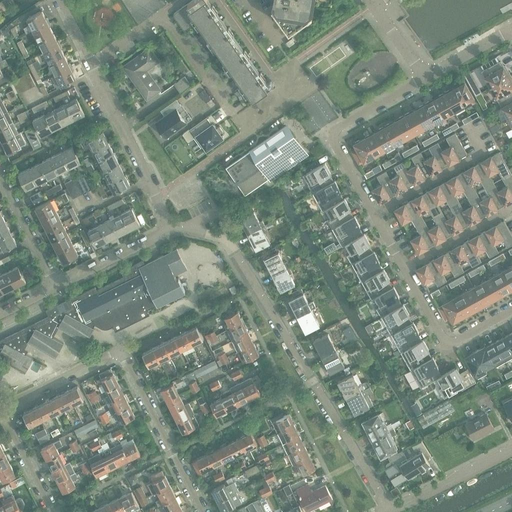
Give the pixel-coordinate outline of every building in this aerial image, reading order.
[(9,0),(4,0),(2,1),(9,10),(12,8),(9,2),(11,1),(9,0)] [(192,0),(184,6),(175,13),(174,14),(173,15),(173,16),(174,17),(184,32),(185,32),(185,31),(196,23),(197,22),(253,101),(262,95),(268,90),(262,82),(266,80),(260,73),(257,75),(247,60),(250,58),(244,50),(241,52),(231,37),(234,35),(228,28),(225,30),(215,15),(218,13),(212,5),(212,6),(207,0),(192,0)] [(268,0),(274,7),(289,29),(311,14),(310,13),(306,16),(305,14),(311,10),(311,7),(312,7),(312,6),(312,0),(268,0)] [(26,19),(30,25),(23,28),(26,34),(32,31),(33,31),(48,23),(42,11),(26,19)] [(33,31),(38,42),(53,34),(48,23),(33,31)] [(38,42),(44,53),(59,45),(53,34),(38,42)] [(12,39),(6,42),(11,51),(16,48),(12,39)] [(17,43),(21,50),(25,48),(21,40),(17,43)] [(44,53),(49,64),(65,56),(59,45),(44,53)] [(29,56),(25,48),(21,50),(25,58),(29,56)] [(154,67),(155,66),(154,66),(154,65),(154,64),(153,64),(157,61),(148,50),(124,67),(147,98),(158,90),(144,70),(147,69),(147,70),(148,70),(149,70),(150,70),(152,70),(154,69),(154,68),(154,67)] [(49,64),(55,76),(70,68),(65,56),(49,64)] [(4,75),(1,68),(8,64),(5,59),(0,61),(0,84),(12,79),(8,72),(4,75)] [(485,77),(482,72),(500,62),(503,67),(504,67),(501,61),(482,72),(485,77)] [(485,77),(490,88),(509,77),(511,76),(507,70),(506,71),(503,67),(500,62),(482,72),(485,77)] [(76,79),(70,68),(55,76),(61,87),(76,79)] [(29,73),(24,76),(30,88),(36,85),(29,73)] [(24,76),(18,78),(25,91),(30,88),(24,76)] [(497,98),(500,103),(511,95),(511,78),(511,76),(509,77),(490,88),(496,98),(497,98)] [(174,85),(180,94),(191,86),(184,77),(174,85)] [(485,77),(484,77),(496,99),(497,98),(496,98),(490,88),(485,77)] [(19,94),(25,91),(18,78),(13,81),(19,94)] [(455,88),(454,89),(464,107),(475,101),(465,83),(463,84),(463,83),(459,85),(459,86),(455,88)] [(479,87),(473,91),(476,96),(482,93),(479,87)] [(445,94),(444,94),(454,112),(464,107),(454,89),(453,89),(449,92),(449,90),(445,93),(445,94)] [(68,90),(61,94),(63,98),(68,96),(70,95),(68,90)] [(56,102),(63,98),(61,94),(53,97),(56,102)] [(436,99),(434,100),(444,118),(454,112),(444,94),(443,95),(443,94),(439,96),(439,97),(436,99)] [(502,108),(507,118),(511,115),(511,95),(500,103),(502,107),(502,108)] [(77,98),(71,101),(68,96),(63,98),(66,103),(74,120),(85,114),(77,98)] [(168,114),(156,123),(160,130),(162,132),(166,138),(186,124),(176,109),(181,105),(177,99),(163,108),(165,111),(168,114)] [(425,105),(424,105),(434,124),(444,118),(434,100),(433,101),(429,103),(429,101),(425,104),(425,105)] [(66,103),(55,109),(63,125),(74,120),(66,103)] [(34,113),(42,109),(39,105),(32,109),(34,113)] [(416,110),(414,111),(424,129),(434,124),(424,105),(423,106),(423,105),(419,107),(419,108),(416,110)] [(502,108),(502,107),(501,108),(511,127),(511,126),(507,118),(502,108)] [(55,109),(44,114),(52,130),(63,125),(55,109)] [(0,115),(0,128),(10,124),(13,123),(7,111),(4,113),(0,115)] [(405,116),(404,116),(414,135),(424,129),(414,111),(413,112),(409,114),(409,113),(405,115),(405,116)] [(476,112),(469,116),(472,120),(479,116),(476,112)] [(41,136),(52,130),(44,114),(33,120),(41,136)] [(396,121),(394,122),(404,140),(414,135),(404,116),(403,117),(403,116),(399,118),(399,119),(396,121)] [(464,124),(472,120),(469,116),(462,120),(464,124)] [(206,117),(189,130),(194,138),(201,148),(204,146),(205,147),(207,149),(213,145),(214,146),(220,141),(219,140),(218,138),(221,136),(224,133),(219,126),(216,128),(213,124),(211,125),(206,117)] [(492,120),(487,123),(490,128),(495,125),(492,120)] [(386,127),(384,127),(395,146),(404,140),(394,122),(393,123),(389,125),(389,124),(385,126),(386,127)] [(0,128),(0,137),(2,142),(15,135),(18,133),(13,123),(10,124),(0,128)] [(456,123),(449,127),(452,131),(459,127),(456,123)] [(292,135),(285,126),(249,152),(246,153),(225,168),(245,196),(266,181),(268,179),(305,154),(292,135)] [(30,142),(38,138),(33,127),(25,131),(30,142)] [(376,132),(375,133),(385,151),(395,146),(384,127),(383,128),(383,127),(379,129),(379,130),(376,132)] [(444,135),(452,131),(449,127),(442,131),(444,135)] [(86,140),(92,151),(108,143),(103,132),(86,140)] [(366,138),(365,139),(375,157),(385,151),(375,133),(373,134),(369,136),(369,135),(365,137),(366,138)] [(451,147),(442,151),(450,165),(458,160),(467,155),(455,133),(446,138),(451,147)] [(306,153),(293,134),(292,135),(305,154),(306,153)] [(437,134),(429,138),(432,142),(439,138),(437,134)] [(21,146),(15,135),(2,142),(8,153),(21,146)] [(203,146),(203,147),(206,151),(225,138),(222,135),(224,138),(206,151),(203,146)] [(424,146),(432,142),(429,138),(422,142),(424,146)] [(502,138),(497,141),(500,146),(505,144),(502,138)] [(364,163),(375,157),(365,139),(363,139),(359,141),(359,140),(355,142),(356,143),(354,144),(357,149),(352,152),(359,165),(364,162),(364,163)] [(80,142),(76,145),(80,152),(84,150),(80,142)] [(92,151),(97,162),(114,153),(108,143),(92,151)] [(433,156),(425,161),(432,174),(441,170),(450,165),(442,151),(438,143),(429,148),(433,156)] [(319,144),(311,150),(315,157),(324,151),(319,144)] [(417,145),(409,149),(412,153),(419,149),(417,145)] [(73,146),(62,152),(70,168),(81,163),(73,146)] [(404,158),(412,153),(409,149),(402,153),(404,158)] [(62,152),(51,157),(59,174),(70,168),(62,152)] [(416,166),(408,170),(407,170),(415,184),(423,179),(432,174),(425,161),(420,152),(411,157),(416,166)] [(490,157),(482,162),(489,175),(497,171),(502,179),(511,174),(509,169),(499,152),(490,157)] [(97,162),(103,173),(119,165),(114,153),(97,162)] [(397,156),(389,160),(392,164),(399,160),(397,156)] [(51,157),(40,163),(48,179),(59,174),(51,157)] [(83,159),(87,167),(92,164),(88,157),(83,159)] [(385,168),(392,164),(389,160),(382,164),(385,168)] [(399,175),(390,180),(398,193),(406,189),(415,184),(407,170),(408,170),(403,162),(394,167),(399,175)] [(480,180),(485,188),(494,183),(489,175),(482,162),(473,167),(464,172),(472,185),(480,180)] [(40,163),(30,168),(38,185),(48,179),(40,163)] [(308,186),(313,194),(331,183),(328,178),(330,177),(328,175),(331,173),(325,163),(314,169),(303,176),(308,186)] [(96,172),(92,164),(87,167),(91,174),(96,172)] [(103,173),(108,183),(125,175),(119,165),(103,173)] [(27,190),(38,185),(30,168),(19,174),(27,190)] [(367,179),(375,174),(372,170),(364,174),(367,179)] [(389,198),(398,193),(390,180),(386,171),(377,177),(381,185),(372,190),(380,203),(389,198)] [(463,190),(468,198),(477,193),(472,185),(464,172),(456,176),(447,181),(454,195),(455,194),(463,190)] [(85,174),(75,179),(77,183),(82,181),(87,179),(85,174)] [(511,175),(511,174),(502,179),(506,187),(498,191),(498,192),(506,205),(511,201),(511,175)] [(130,186),(125,175),(108,183),(114,194),(130,186)] [(97,186),(98,188),(102,186),(99,178),(94,181),(97,186)] [(65,184),(68,188),(73,186),(77,183),(75,179),(65,184)] [(92,189),(87,179),(82,181),(88,191),(92,189)] [(83,193),(88,191),(82,181),(77,183),(83,193)] [(335,181),(331,183),(313,194),(318,204),(323,212),(326,210),(325,210),(334,205),(341,201),(338,196),(340,195),(338,192),(340,191),(335,181)] [(446,199),(450,208),(459,202),(455,194),(454,195),(447,181),(438,186),(430,191),(437,204),(446,199)] [(78,196),(83,193),(77,183),(73,186),(78,196)] [(489,196),(481,201),(488,215),(497,210),(506,205),(498,192),(498,191),(494,183),(485,188),(489,196)] [(60,184),(52,187),(55,192),(62,188),(60,184)] [(73,198),(78,196),(73,186),(68,188),(73,198)] [(48,196),(55,192),(52,187),(45,191),(48,196)] [(33,203),(44,197),(41,191),(30,197),(33,203)] [(428,209),(433,217),(442,212),(437,204),(430,191),(421,196),(412,200),(420,214),(428,209)] [(472,206),(464,211),(463,211),(471,224),(479,219),(488,215),(481,201),(477,193),(468,198),(472,206)] [(122,199),(115,202),(117,207),(124,204),(122,199)] [(345,199),(341,201),(334,205),(325,210),(326,210),(331,219),(328,221),(332,229),(351,219),(351,218),(348,213),(349,212),(348,210),(350,209),(345,199)] [(36,208),(41,219),(57,211),(51,200),(36,208)] [(411,219),(416,227),(425,222),(420,214),(412,200),(404,205),(395,210),(402,224),(411,219)] [(110,211),(117,207),(115,202),(107,206),(110,211)] [(455,216),(446,220),(454,234),(462,229),(471,224),(463,211),(464,211),(459,202),(450,208),(455,216)] [(103,213),(101,209),(93,213),(95,217),(103,213)] [(132,209),(121,214),(129,230),(140,225),(132,209)] [(41,219),(47,230),(62,222),(57,211),(41,219)] [(247,234),(264,226),(261,221),(258,222),(253,212),(239,219),(243,227),(247,234)] [(437,225),(429,230),(436,243),(445,239),(454,234),(446,220),(442,212),(433,217),(437,225)] [(121,214),(110,220),(118,236),(129,230),(121,214)] [(354,216),(351,218),(351,219),(332,229),(338,239),(340,244),(342,247),(345,245),(352,241),(361,236),(360,236),(358,231),(359,230),(358,228),(360,226),(354,216)] [(243,227),(239,219),(255,251),(250,241),(247,235),(247,234),(243,227)] [(110,220),(99,225),(107,241),(118,236),(110,220)] [(495,226),(486,231),(494,244),(502,239),(507,248),(511,244),(511,235),(504,221),(495,226)] [(0,224),(0,238),(11,233),(5,222),(0,224)] [(47,230),(52,241),(68,233),(62,222),(47,230)] [(428,248),(436,243),(429,230),(425,222),(416,227),(420,235),(411,240),(419,253),(428,248)] [(96,247),(107,241),(99,225),(88,231),(96,247)] [(267,231),(264,226),(247,234),(247,235),(250,241),(255,251),(269,244),(264,233),(267,231)] [(499,252),(494,244),(486,231),(478,236),(469,240),(476,254),(477,254),(485,249),(490,257),(499,252)] [(16,244),(11,233),(0,238),(0,242),(4,250),(16,244)] [(52,241),(58,252),(73,244),(68,233),(52,241)] [(364,234),(360,236),(361,236),(352,241),(345,245),(350,254),(347,256),(352,264),(370,254),(368,249),(369,248),(368,245),(370,244),(364,234)] [(481,262),(477,254),(476,254),(469,240),(460,245),(452,250),(459,264),(459,263),(468,259),(472,267),(481,262)] [(79,255),(73,244),(58,252),(63,263),(79,255)] [(329,245),(324,248),(327,254),(332,251),(329,245)] [(0,377),(2,374),(0,372),(0,359),(25,373),(25,374),(30,366),(33,360),(33,359),(26,356),(26,355),(29,351),(25,349),(29,343),(55,358),(60,351),(64,344),(63,344),(54,338),(59,328),(86,343),(90,335),(94,329),(93,329),(94,327),(95,325),(102,329),(103,330),(104,330),(105,330),(106,331),(107,331),(108,331),(108,330),(109,330),(110,330),(111,329),(114,328),(116,333),(151,316),(148,311),(156,307),(159,306),(186,293),(182,284),(180,280),(180,279),(178,280),(177,278),(176,277),(178,276),(188,271),(186,266),(178,250),(157,260),(158,261),(146,267),(144,261),(122,272),(125,278),(97,291),(95,287),(82,294),(67,301),(67,300),(46,310),(50,317),(0,341),(0,377)] [(464,272),(459,263),(459,264),(452,250),(443,255),(434,260),(442,273),(450,268),(455,277),(464,272)] [(374,252),(370,254),(352,264),(357,274),(362,282),(370,277),(380,272),(380,271),(377,266),(379,265),(377,263),(380,262),(374,252)] [(263,260),(271,276),(289,267),(286,262),(283,264),(278,253),(263,260)] [(503,253),(496,258),(498,262),(505,258),(503,253)] [(447,281),(442,273),(434,260),(426,265),(417,270),(424,283),(433,278),(438,286),(447,281)] [(146,266),(146,267),(147,266),(146,266),(144,261),(121,272),(124,277),(98,291),(96,287),(68,301),(67,299),(46,310),(49,317),(0,341),(50,317),(46,310),(67,300),(67,301),(74,298),(95,287),(97,291),(125,278),(122,272),(144,261),(146,265),(146,266)] [(483,265),(476,269),(478,273),(485,268),(483,265)] [(19,266),(8,272),(15,287),(26,281),(19,266)] [(511,266),(503,271),(511,286),(511,266)] [(291,273),(289,267),(271,276),(280,292),(294,285),(289,274),(291,273)] [(384,269),(380,271),(380,272),(370,277),(362,282),(367,292),(372,300),(374,298),(390,289),(387,284),(388,283),(387,281),(389,279),(384,269)] [(471,277),(478,273),(476,269),(469,273),(471,277)] [(508,292),(511,289),(511,286),(503,271),(493,277),(503,295),(505,294),(505,295),(509,293),(508,292)] [(8,272),(0,275),(0,283),(4,292),(15,287),(8,272)] [(463,276),(456,280),(458,284),(466,280),(463,276)] [(502,295),(503,295),(493,277),(483,282),(493,300),(499,297),(499,299),(503,296),(502,295)] [(451,288),(458,284),(456,280),(449,284),(451,288)] [(488,303),(493,300),(483,282),(473,288),(483,306),(485,305),(485,306),(489,304),(488,303)] [(238,292),(234,285),(229,288),(231,293),(232,295),(238,292)] [(394,287),(390,289),(374,298),(379,308),(377,309),(382,317),(390,312),(400,307),(397,302),(399,301),(397,298),(399,297),(394,287)] [(482,306),(483,306),(473,288),(464,293),(474,311),(479,308),(479,310),(483,308),(482,306)] [(292,294),(294,298),(302,294),(300,289),(292,294)] [(438,289),(430,294),(433,298),(441,294),(438,289)] [(468,314),(474,311),(464,293),(453,299),(464,317),(465,316),(465,317),(469,315),(468,314)] [(296,317),(310,310),(315,308),(312,302),(308,304),(302,294),(294,298),(288,301),(296,317)] [(334,316),(341,312),(334,299),(327,303),(334,316)] [(458,320),(464,317),(453,299),(443,304),(443,305),(438,308),(445,321),(451,318),(453,323),(455,322),(455,323),(459,321),(458,320)] [(296,317),(288,301),(304,334),(305,334),(296,317)] [(403,305),(400,307),(390,312),(382,317),(387,327),(391,334),(409,325),(409,324),(407,319),(408,318),(407,316),(409,315),(403,305)] [(319,327),(310,310),(296,317),(305,334),(319,327)] [(225,317),(231,328),(243,322),(238,311),(225,317)] [(347,320),(340,323),(342,328),(349,325),(347,320)] [(231,328),(234,334),(229,336),(232,341),(236,339),(249,333),(243,322),(231,328)] [(413,322),(409,324),(409,325),(391,334),(397,344),(401,352),(410,347),(419,342),(416,337),(418,336),(417,334),(419,332),(413,322)] [(142,353),(143,353),(154,348),(164,342),(175,337),(186,331),(197,326),(197,325),(142,353)] [(197,326),(186,331),(193,345),(204,339),(197,326)] [(186,331),(175,337),(182,350),(193,345),(186,331)] [(354,332),(348,336),(351,342),(358,338),(354,332)] [(254,344),(249,333),(236,339),(232,341),(237,352),(242,350),(254,344)] [(313,341),(321,358),(335,351),(327,334),(313,341)] [(175,337),(164,342),(171,356),(182,350),(175,337)] [(511,351),(504,337),(495,343),(504,359),(505,362),(511,357),(511,351)] [(160,361),(149,366),(149,367),(204,339),(193,345),(182,350),(171,356),(160,361)] [(423,340),(419,342),(410,347),(401,352),(406,362),(411,370),(429,360),(426,355),(428,354),(426,351),(429,350),(423,340)] [(321,358),(313,341),(313,342),(329,374),(330,374),(321,358)] [(154,348),(160,361),(171,356),(164,342),(154,348)] [(495,343),(486,348),(485,348),(494,363),(494,364),(496,367),(505,362),(504,359),(495,343)] [(259,355),(254,344),(242,350),(237,352),(242,363),(247,360),(247,361),(259,355)] [(485,346),(475,352),(485,369),(494,364),(494,363),(485,348),(486,348),(485,346)] [(149,366),(160,361),(154,348),(143,353),(149,366)] [(344,367),(335,351),(321,358),(330,374),(344,367)] [(475,375),(477,379),(487,373),(485,369),(475,352),(465,357),(475,375)] [(218,356),(220,361),(227,357),(225,353),(218,356)] [(433,358),(429,360),(411,370),(416,380),(419,385),(420,388),(421,388),(438,379),(438,378),(439,377),(436,372),(438,371),(436,369),(439,368),(433,358)] [(25,373),(0,359),(25,374),(25,373)] [(445,374),(439,377),(438,378),(438,379),(443,388),(439,389),(444,398),(458,391),(458,389),(460,388),(462,390),(476,382),(469,371),(461,376),(456,368),(445,374)] [(102,393),(107,390),(119,384),(113,373),(111,369),(99,375),(101,380),(104,385),(99,387),(102,393)] [(337,383),(345,399),(369,387),(367,382),(363,382),(360,384),(360,385),(357,386),(352,375),(337,383)] [(252,378),(241,384),(243,388),(249,400),(260,395),(254,383),(252,378)] [(107,390),(109,396),(104,399),(106,404),(112,401),(124,395),(119,384),(107,390)] [(161,390),(167,401),(179,395),(173,384),(161,390)] [(230,389),(233,393),(239,405),(249,400),(243,388),(241,384),(230,389)] [(23,413),(24,413),(34,408),(45,402),(56,397),(67,391),(78,386),(78,385),(23,413)] [(78,386),(67,391),(73,405),(84,399),(78,386)] [(368,408),(368,407),(372,405),(366,395),(371,392),(369,387),(345,399),(354,415),(368,408)] [(67,391),(56,397),(63,410),(73,405),(67,391)] [(233,393),(222,399),(228,411),(239,405),(233,393)] [(100,400),(98,395),(91,399),(93,403),(100,400)] [(112,401),(115,407),(109,410),(111,415),(117,412),(130,406),(124,395),(112,401)] [(167,401),(172,412),(184,405),(179,395),(167,401)] [(56,397),(45,402),(52,416),(63,410),(56,397)] [(41,421),(30,426),(30,427),(85,400),(85,399),(84,399),(73,405),(63,410),(52,416),(41,421)] [(217,416),(228,411),(222,399),(211,404),(217,416)] [(423,428),(454,410),(448,399),(417,417),(423,428)] [(45,402),(34,408),(41,421),(52,416),(45,402)] [(199,406),(201,410),(208,407),(206,402),(199,406)] [(172,412),(178,422),(190,416),(184,405),(172,412)] [(135,416),(130,406),(117,412),(118,413),(115,414),(120,423),(122,422),(123,423),(135,417),(135,416)] [(30,426),(41,421),(34,408),(24,413),(30,426)] [(99,415),(101,420),(108,416),(106,412),(99,415)] [(271,419),(278,433),(282,431),(295,425),(289,414),(284,416),(283,413),(271,419)] [(195,427),(199,425),(193,414),(190,416),(178,422),(183,433),(195,427)] [(474,440),(494,429),(486,414),(466,425),(474,440)] [(362,423),(371,441),(388,432),(390,431),(389,430),(384,421),(382,422),(379,415),(362,423)] [(410,420),(406,423),(410,430),(414,427),(410,420)] [(300,436),(295,425),(282,431),(278,433),(283,444),(288,442),(300,436)] [(395,442),(392,436),(396,434),(393,428),(389,430),(390,431),(388,432),(371,441),(380,458),(387,455),(388,458),(398,453),(396,450),(397,450),(393,443),(395,442)] [(58,429),(50,432),(53,437),(60,433),(58,429)] [(252,433),(241,438),(247,450),(258,445),(252,433)] [(41,444),(50,439),(48,434),(38,439),(41,444)] [(256,438),(259,443),(266,439),(264,435),(256,438)] [(283,445),(288,455),(293,453),(305,447),(300,436),(288,442),(283,444),(283,445)] [(241,438),(230,443),(236,456),(247,450),(241,438)] [(69,444),(71,448),(78,445),(81,444),(79,439),(76,440),(69,444)] [(42,450),(47,460),(59,454),(56,448),(62,445),(59,440),(54,443),(42,450)] [(135,442),(123,448),(129,460),(141,455),(135,442)] [(398,454),(398,453),(388,458),(388,459),(390,462),(386,465),(389,469),(386,470),(390,477),(391,479),(392,479),(396,486),(405,480),(402,475),(406,472),(409,477),(414,474),(422,469),(427,467),(426,467),(430,464),(426,457),(430,455),(422,442),(412,447),(418,456),(408,461),(402,452),(398,454)] [(230,443),(219,449),(225,461),(236,456),(230,443)] [(123,448),(121,444),(110,449),(113,453),(119,466),(129,460),(123,448)] [(102,459),(108,471),(119,466),(113,453),(110,449),(110,447),(99,453),(102,459)] [(288,455),(293,466),(298,463),(311,457),(305,447),(293,453),(288,455)] [(219,449),(208,454),(214,466),(225,461),(219,449)] [(0,456),(0,470),(10,465),(5,454),(0,456)] [(47,460),(53,471),(65,465),(59,454),(47,460)] [(208,454),(197,460),(192,462),(198,474),(203,472),(214,466),(208,454)] [(261,464),(266,461),(262,454),(257,456),(261,464)] [(316,468),(311,457),(298,463),(293,466),(299,477),(304,475),(316,468)] [(97,476),(108,471),(102,459),(91,464),(97,476)] [(237,472),(243,470),(240,463),(234,465),(237,472)] [(16,476),(10,465),(0,470),(0,484),(4,482),(16,476)] [(53,471),(58,482),(70,476),(70,475),(65,465),(53,471)] [(248,477),(260,471),(257,465),(245,471),(248,477)] [(151,476),(154,481),(153,481),(158,492),(171,486),(165,475),(165,476),(162,471),(151,476)] [(264,476),(265,478),(265,477),(266,479),(274,475),(272,471),(264,476)] [(76,487),(73,481),(78,478),(75,473),(70,475),(70,476),(58,482),(64,493),(76,487)] [(216,483),(221,480),(218,473),(213,476),(216,483)] [(268,483),(266,479),(265,477),(265,478),(260,480),(264,488),(259,490),(263,498),(273,493),(272,492),(269,485),(268,483)] [(213,491),(219,502),(230,496),(236,493),(236,492),(238,491),(234,483),(225,487),(224,485),(213,491)] [(307,511),(333,499),(326,485),(312,492),(309,484),(297,490),(300,498),(307,511)] [(287,496),(293,493),(289,485),(283,488),(287,496)] [(134,490),(140,502),(147,498),(141,486),(134,490)] [(158,492),(161,498),(155,501),(158,506),(164,503),(176,497),(171,486),(158,492)] [(397,488),(390,492),(394,498),(400,494),(397,488)] [(132,492),(121,498),(122,500),(124,504),(127,510),(128,511),(130,511),(139,508),(137,505),(138,504),(135,498),(133,494),(132,492)] [(233,511),(237,510),(235,506),(241,503),(236,493),(230,496),(219,502),(224,511),(227,510),(228,511),(233,511)] [(21,511),(20,509),(23,508),(25,505),(22,499),(19,498),(15,499),(14,496),(6,500),(8,503),(4,505),(7,511),(21,511)] [(164,503),(168,511),(172,511),(182,508),(176,497),(164,503)] [(115,511),(122,511),(127,510),(124,504),(122,500),(121,498),(111,503),(115,511)] [(266,511),(260,500),(253,503),(258,511),(266,511)] [(115,511),(111,503),(100,508),(101,511),(115,511)] [(250,511),(258,511),(253,503),(247,506),(250,511)]
